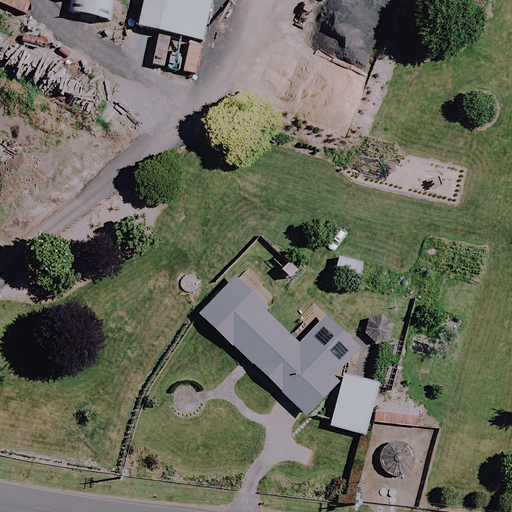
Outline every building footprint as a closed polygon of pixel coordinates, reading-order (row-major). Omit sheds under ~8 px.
[(112,0),(73,0),(70,15),(108,22),(112,0)] [(215,0),(146,0),(139,30),(204,46),(215,0)] [(170,45),(158,43),(154,66),(166,68),(170,45)] [(204,48),(191,45),(185,73),(198,76),(204,48)] [(423,281),(399,274),(395,288),(419,295),(423,281)] [(344,370),(307,335),(300,342),(263,306),(228,344),(309,420),(344,383),(338,377),(344,370)] [(406,347),(386,342),(376,384),(395,389),(406,347)] [(381,386),(346,377),(333,428),(367,437),(381,386)] [(376,409),(375,425),(420,429),(422,413),(376,409)] [(381,456),(381,459),(380,461),(380,462),(381,465),(382,468),(384,471),(386,473),(388,476),(391,477),(394,478),(397,479),(400,479),(403,478),(406,477),(409,476),(411,474),(413,471),(415,469),(416,466),(417,463),(417,459),(416,456),(415,453),(414,451),(412,448),(409,446),(407,444),(404,443),(400,443),(397,443),(394,443),(391,444),(388,446),(386,448),(384,450),(382,453),(381,456)]
